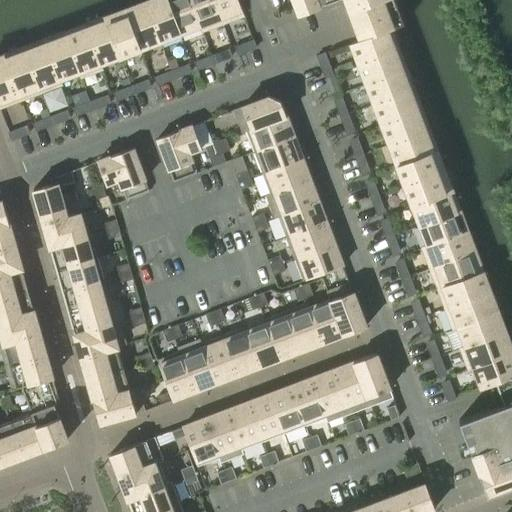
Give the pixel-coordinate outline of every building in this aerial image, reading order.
[(167,0),(150,0),(145,2),(160,41),(180,33),(167,0)] [(190,0),(167,0),(180,33),(199,26),(201,30),(202,30),(190,0)] [(213,0),(190,0),(202,30),(222,22),(213,0)] [(237,0),(213,0),(222,22),(243,14),(237,0)] [(344,23),(351,42),(352,44),(390,29),(403,24),(394,0),(345,0),(353,19),(344,23)] [(145,2),(125,10),(140,48),(160,41),(145,2)] [(125,10),(105,17),(119,56),(140,48),(125,10)] [(100,63),(119,56),(105,17),(85,25),(99,63),(100,63)] [(79,71),(78,71),(80,76),(102,68),(100,63),(99,63),(85,25),(64,33),(79,71)] [(350,43),(358,64),(397,49),(390,29),(352,44),(351,42),(350,43)] [(60,78),(78,71),(79,71),(64,33),(44,40),(59,79),(60,78)] [(60,78),(59,79),(44,40),(24,48),(40,91),(61,83),(60,78)] [(236,46),(239,54),(256,48),(253,40),(236,46)] [(24,48),(4,55),(20,99),(40,91),(24,48)] [(227,49),(212,55),(215,63),(230,57),(227,49)] [(397,49),(358,64),(366,84),(405,70),(397,49)] [(0,106),(20,99),(4,55),(0,56),(0,106)] [(215,63),(212,55),(196,61),(199,69),(215,63)] [(326,58),(318,61),(324,76),(332,73),(326,58)] [(187,65),(171,71),(174,79),(190,73),(187,65)] [(405,70),(366,84),(374,104),(413,90),(405,70)] [(174,79),(171,71),(155,77),(158,85),(174,79)] [(332,73),(324,76),(330,92),(338,89),(332,73)] [(146,80),(131,86),(134,94),(149,88),(146,80)] [(134,94),(131,86),(115,92),(118,100),(134,94)] [(413,90),(374,104),(381,125),(420,110),(413,90)] [(106,95),(90,101),(93,109),(109,103),(106,95)] [(233,110),(241,132),(286,115),(280,100),(270,96),(233,110)] [(342,98),(334,101),(340,117),(348,114),(342,98)] [(93,109),(90,101),(75,107),(78,115),(93,109)] [(381,125),(389,145),(428,130),(420,110),(381,125)] [(66,111),(50,117),(53,124),(69,119),(66,111)] [(348,114),(340,117),(346,132),(354,129),(348,114)] [(246,131),(254,152),(294,136),(286,115),(241,132),(241,133),(246,131)] [(53,124),(50,117),(34,123),(37,130),(53,124)] [(188,153),(201,148),(192,125),(157,139),(173,181),(196,173),(188,153)] [(8,132),(11,140),(28,134),(25,126),(8,132)] [(389,145),(397,165),(435,150),(428,130),(389,145)] [(254,152),(262,173),(302,158),(294,136),(254,152)] [(225,138),(217,141),(222,153),(229,150),(225,138)] [(357,139),(349,142),(355,157),(363,154),(357,139)] [(222,153),(217,141),(210,144),(214,155),(222,153)] [(105,184),(118,180),(125,200),(148,191),(132,148),(97,161),(105,184)] [(397,165),(404,185),(443,171),(435,150),(397,165)] [(363,154),(355,157),(361,173),(369,170),(363,154)] [(265,195),(265,196),(310,179),(302,158),(262,173),(269,193),(265,195)] [(235,174),(238,182),(249,178),(246,170),(235,174)] [(443,171),(404,185),(412,205),(451,191),(443,171)] [(249,178),(238,182),(241,190),(252,185),(249,178)] [(265,196),(273,217),(318,200),(310,179),(265,196)] [(372,179),(364,182),(370,198),(378,195),(372,179)] [(56,182),(33,189),(43,225),(76,216),(76,215),(69,192),(60,195),(56,182)] [(101,185),(94,188),(98,199),(106,196),(101,185)] [(98,199),(94,188),(86,191),(90,202),(98,199)] [(412,205),(420,226),(458,211),(451,191),(412,205)] [(378,195),(370,198),(376,213),(384,210),(378,195)] [(109,205),(106,196),(98,199),(102,208),(109,205)] [(278,216),(286,237),(326,222),(318,200),(273,217),(274,218),(278,216)] [(0,225),(9,223),(2,201),(0,201),(0,225)] [(420,226),(427,245),(428,246),(466,231),(458,211),(420,226)] [(76,216),(43,225),(49,247),(90,235),(90,234),(84,212),(76,215),(76,216)] [(251,217),(254,225),(265,220),(263,213),(251,217)] [(388,219),(380,222),(386,238),(394,235),(388,219)] [(104,223),(106,231),(118,228),(116,220),(104,223)] [(265,220),(254,225),(257,232),(268,228),(265,220)] [(286,237),(294,258),(334,243),(326,222),(286,237)] [(0,225),(0,249),(15,245),(9,223),(0,225)] [(118,228),(106,231),(108,239),(120,235),(118,228)] [(423,246),(431,268),(474,251),(466,231),(428,246),(427,245),(423,246)] [(90,235),(49,247),(55,269),(97,257),(97,258),(101,257),(95,233),(90,234),(90,235)] [(394,235),(386,238),(392,254),(400,251),(394,235)] [(334,243),(294,258),(302,280),(334,268),(342,266),(342,265),(334,243)] [(0,249),(0,273),(21,267),(15,245),(0,249)] [(431,268),(438,288),(481,272),(474,251),(431,268)] [(267,260),(270,267),(282,263),(279,255),(267,260)] [(103,278),(97,258),(97,257),(55,269),(61,291),(103,279),(103,278)] [(403,260),(395,263),(401,278),(409,275),(403,260)] [(282,263),(270,267),(273,275),(285,270),(282,263)] [(116,267),(118,275),(130,271),(128,264),(116,267)] [(342,266),(334,268),(338,280),(346,277),(342,266)] [(0,296),(27,289),(21,267),(0,273),(0,296)] [(130,271),(118,275),(121,283),(132,279),(130,271)] [(438,288),(446,308),(489,292),(481,272),(438,288)] [(409,275),(401,278),(406,293),(414,290),(409,275)] [(103,279),(61,291),(67,312),(109,301),(109,302),(114,301),(107,277),(103,278),(103,279)] [(348,282),(326,290),(329,299),(330,299),(343,335),(366,326),(349,282),(348,282)] [(308,283),(300,286),(305,297),(312,295),(308,283)] [(305,297),(300,286),(293,289),(297,300),(305,297)] [(0,320),(34,311),(27,289),(0,296),(0,320)] [(454,329),(458,327),(497,312),(489,292),(446,308),(454,329)] [(263,293),(255,295),(260,307),(267,304),(263,293)] [(260,307),(255,295),(248,298),(252,310),(260,307)] [(329,299),(310,307),(308,307),(322,343),(343,335),(330,299),(329,299)] [(418,300),(410,303),(416,319),(424,316),(418,300)] [(115,322),(109,302),(109,301),(67,312),(73,334),(115,323),(115,322)] [(322,343),(308,307),(310,307),(308,302),(285,311),(301,351),(322,343)] [(129,311),(131,318),(143,315),(140,307),(129,311)] [(220,309),(213,312),(217,323),(225,320),(220,309)] [(0,320),(0,344),(40,333),(34,311),(0,320)] [(266,323),(279,359),(301,351),(285,311),(264,319),(265,324),(266,323)] [(217,323),(213,312),(205,314),(209,326),(217,323)] [(458,327),(465,345),(466,347),(504,332),(497,312),(458,327)] [(143,315),(131,318),(133,326),(145,323),(143,315)] [(424,316),(416,319),(422,335),(430,332),(424,316)] [(80,356),(117,346),(117,347),(126,344),(120,321),(115,322),(115,323),(73,334),(80,356)] [(265,324),(246,331),(245,331),(258,367),(279,359),(266,323),(265,324)] [(178,325),(170,328),(174,339),(182,336),(178,325)] [(258,367),(245,331),(246,331),(244,327),(222,335),(237,375),(258,367)] [(174,339),(170,328),(162,331),(167,342),(174,339)] [(469,369),(474,367),(511,352),(504,332),(466,347),(465,345),(461,347),(469,369)] [(0,344),(0,350),(5,367),(46,355),(40,333),(0,344)] [(200,338),(198,339),(215,383),(237,375),(222,335),(201,343),(200,338)] [(198,339),(177,347),(194,391),(215,383),(198,339)] [(426,344),(432,359),(440,356),(434,341),(426,344)] [(123,368),(117,347),(117,346),(80,356),(86,379),(123,368)] [(194,391),(177,347),(176,347),(178,351),(157,359),(169,391),(172,399),(194,391)] [(138,356),(140,364),(152,360),(149,352),(138,356)] [(474,367),(481,387),(511,375),(511,352),(474,367)] [(376,353),(354,361),(370,406),(393,397),(376,353)] [(5,367),(11,389),(52,377),(46,355),(5,367)] [(440,356),(432,359),(438,375),(446,372),(440,356)] [(152,360),(140,364),(143,372),(155,367),(152,360)] [(354,361),(332,370),(349,414),(370,406),(354,361)] [(86,379),(92,401),(138,388),(138,387),(129,389),(123,368),(86,379)] [(332,370),(311,378),(326,418),(327,422),(349,414),(332,370)] [(511,375),(481,387),(490,409),(458,421),(466,443),(472,441),(475,450),(469,452),(485,494),(511,483),(511,375)] [(21,387),(31,412),(44,448),(64,440),(54,405),(60,403),(52,377),(11,389),(21,387)] [(311,378),(290,386),(305,426),(326,418),(311,378)] [(441,384),(447,401),(455,398),(449,381),(441,384)] [(290,386),(268,394),(283,434),(305,426),(290,386)] [(138,388),(92,401),(98,423),(145,410),(138,388)] [(172,399),(169,391),(157,395),(160,403),(172,399)] [(268,394),(247,402),(262,442),(283,434),(268,394)] [(5,409),(13,406),(8,395),(1,398),(5,409)] [(247,402),(226,410),(241,450),(242,450),(262,442),(247,402)] [(391,419),(400,416),(395,404),(386,408),(391,419)] [(226,410),(204,418),(220,458),(219,458),(221,463),(243,454),(242,450),(241,450),(226,410)] [(31,412),(9,420),(23,456),(44,448),(31,412)] [(220,458),(204,418),(182,427),(186,435),(198,467),(219,458),(220,458)] [(359,418),(352,421),(356,432),(364,429),(359,418)] [(0,461),(1,464),(23,456),(9,420),(0,424),(0,461)] [(349,435),(356,432),(352,421),(344,424),(349,435)] [(174,439),(186,435),(182,427),(171,431),(174,439)] [(309,437),(313,449),(321,446),(317,434),(309,437)] [(120,478),(159,462),(164,461),(155,437),(110,453),(120,478)] [(306,452),(313,449),(309,437),(302,440),(306,452)] [(274,451),(267,454),(271,465),(278,462),(274,451)] [(263,468),(271,465),(267,454),(259,456),(263,468)] [(120,478),(127,498),(167,483),(159,462),(120,478)] [(418,463),(403,468),(407,478),(421,473),(418,463)] [(184,478),(195,473),(192,465),(181,470),(184,478)] [(232,467),(224,470),(228,481),(236,478),(232,467)] [(221,484),(228,481),(224,470),(216,473),(221,484)] [(198,481),(195,473),(184,478),(187,485),(198,481)] [(127,498),(132,511),(158,511),(180,504),(172,481),(167,483),(127,498)] [(425,483),(403,492),(410,511),(425,511),(435,508),(425,483)] [(410,511),(403,492),(382,500),(386,511),(410,511)] [(386,511),(382,500),(360,508),(361,511),(386,511)]
